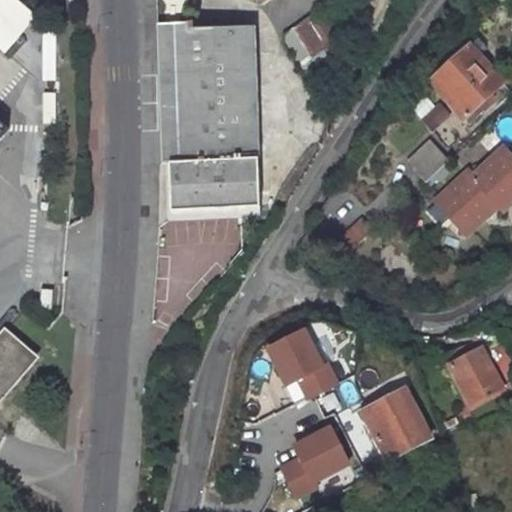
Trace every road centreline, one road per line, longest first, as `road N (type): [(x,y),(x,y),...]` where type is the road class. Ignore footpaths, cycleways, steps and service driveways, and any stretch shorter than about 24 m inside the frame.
road 1 (residential): [(115,0),(126,83),(100,511)]
road 2 (residential): [(255,277),(434,0)]
road 3 (residential): [(511,280),(458,314),(422,325),(255,277)]
road 4 (residential): [(255,277),(216,368),(183,511)]
road 5 (unknown): [(199,229),(188,369),(157,397),(109,396)]
road 6 (unknown): [(309,192),(289,133),(273,34),(247,0)]
